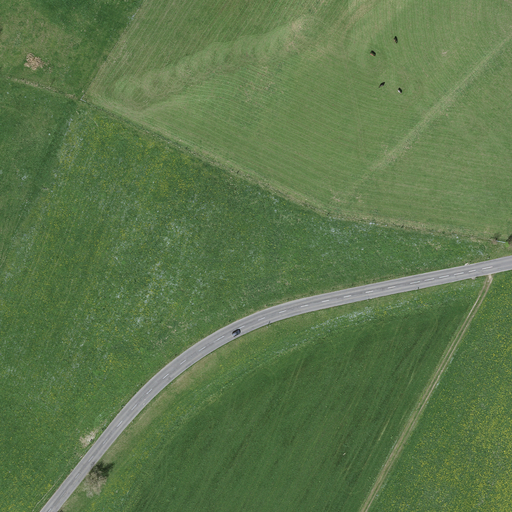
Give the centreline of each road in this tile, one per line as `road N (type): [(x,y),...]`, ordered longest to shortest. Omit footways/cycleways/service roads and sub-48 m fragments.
road 1 (tertiary): [(511,261),(248,324),(167,376),(49,511)]
road 2 (track): [(365,511),(498,264)]
